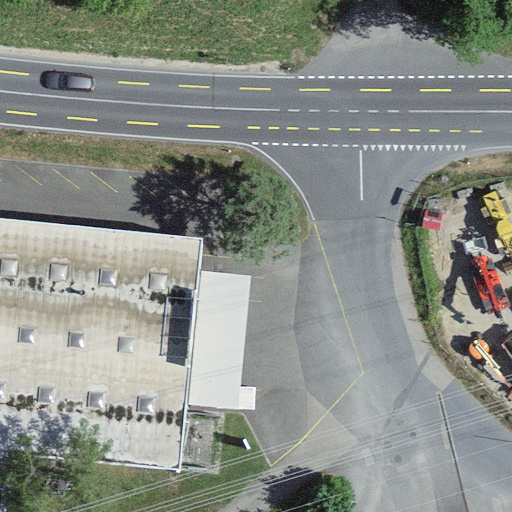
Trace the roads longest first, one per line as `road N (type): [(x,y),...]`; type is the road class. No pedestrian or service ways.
road 1 (unclassified): [(434,511),(403,388),(370,302),(361,247),(366,107)]
road 2 (secondary): [(366,107),(0,83)]
road 3 (secondary): [(511,109),(366,107)]
